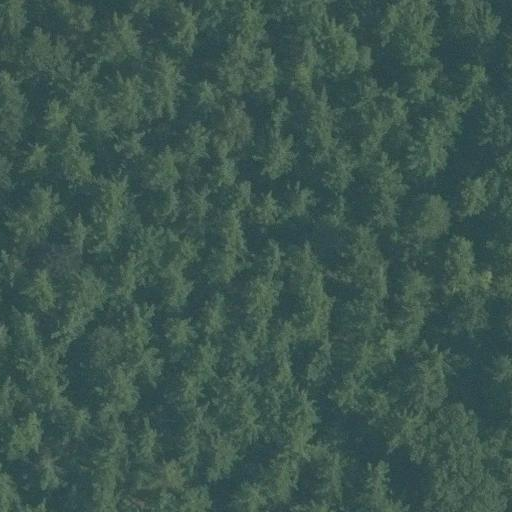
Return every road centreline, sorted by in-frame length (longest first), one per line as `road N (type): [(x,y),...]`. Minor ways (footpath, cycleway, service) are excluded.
road 1 (track): [(341,0),(101,57),(46,85),(43,0)]
road 2 (track): [(46,85),(0,213)]
